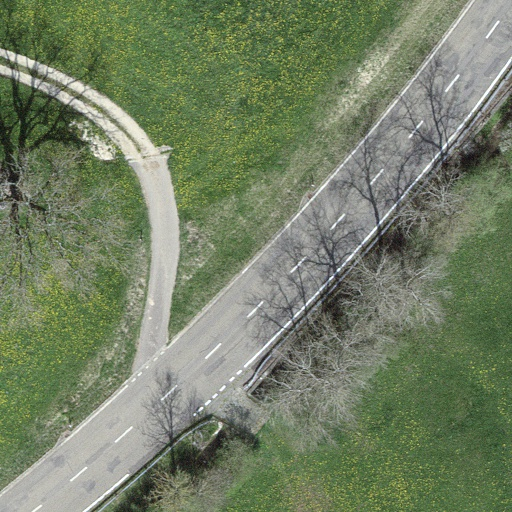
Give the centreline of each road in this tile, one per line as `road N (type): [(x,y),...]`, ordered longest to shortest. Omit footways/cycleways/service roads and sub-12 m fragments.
road 1 (secondary): [(511,0),(342,219),(244,322),(31,511)]
road 2 (track): [(139,420),(161,313),(165,222),(149,171),(77,104),(0,63)]
